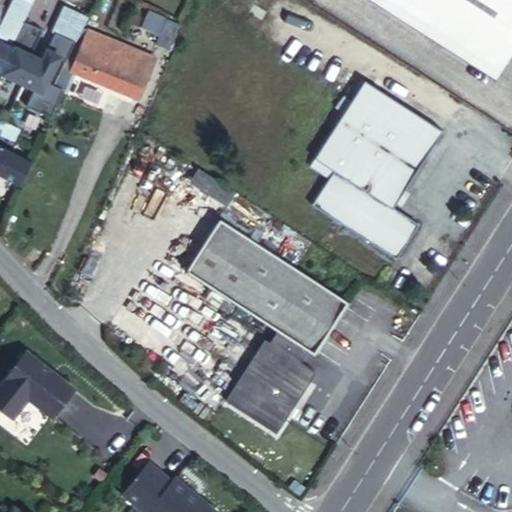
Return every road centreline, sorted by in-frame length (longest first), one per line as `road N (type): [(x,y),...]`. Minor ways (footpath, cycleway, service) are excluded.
road 1 (residential): [(0,270),(29,302),(295,511)]
road 2 (unclassified): [(331,511),(511,238)]
road 3 (unknown): [(29,302),(126,115)]
road 4 (unknown): [(80,343),(134,254),(189,230),(208,202)]
road 5 (unknown): [(511,98),(366,0)]
road 6 (unknown): [(511,510),(445,495),(371,450)]
